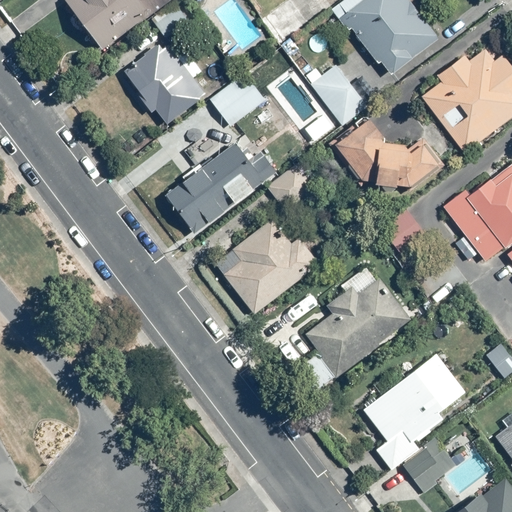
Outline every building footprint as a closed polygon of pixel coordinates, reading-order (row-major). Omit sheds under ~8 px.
[(72,0),(103,43),(164,0),(72,0)] [(311,20),(295,0),(284,0),(264,16),(283,41),(311,20)] [(340,0),(332,7),(387,77),(436,38),(406,0),(340,0)] [(170,2),(151,16),(163,31),(181,17),(170,2)] [(192,75),(206,64),(177,26),(116,73),(148,115),(154,110),(164,124),(205,92),(192,75)] [(511,74),(489,44),(484,47),(467,61),(463,56),(434,77),(438,82),(421,94),(464,151),(511,115),(511,74)] [(245,76),(242,72),(207,100),(229,127),(264,99),(253,85),(277,68),(269,56),(245,76)] [(365,103),(333,65),(310,84),(342,122),(365,103)] [(398,192),(401,192),(401,188),(415,189),(452,163),(434,138),(421,148),(395,144),(371,118),(339,144),(367,181),(381,189),(398,192)] [(256,165),(237,141),(167,196),(199,237),(285,168),(280,162),(272,152),(256,165)] [(499,249),(502,253),(511,244),(511,161),(510,158),(459,196),(499,249)] [(285,172),(267,186),(281,204),(299,189),(285,172)] [(499,249),(459,196),(443,208),(483,261),(499,249)] [(426,233),(405,207),(379,229),(400,254),(426,233)] [(239,260),(221,275),(252,314),(317,262),(297,237),(295,239),(292,236),(289,238),(273,217),(231,250),(239,260)] [(511,244),(502,253),(500,254),(511,269),(511,244)] [(330,310),(302,334),(338,376),(410,314),(369,266),(325,304),(330,310)] [(511,369),(511,354),(501,341),(484,354),(503,377),(511,369)] [(401,461),(414,451),(414,450),(409,444),(438,420),(434,415),(464,391),(433,353),(360,412),(384,442),(373,451),(389,471),(401,461)] [(511,423),(495,436),(511,460),(511,423)] [(419,446),(414,450),(414,451),(401,461),(397,465),(422,494),(454,467),(436,447),(427,454),(419,446)] [(451,511),(511,511),(511,491),(501,476),(451,511)]
